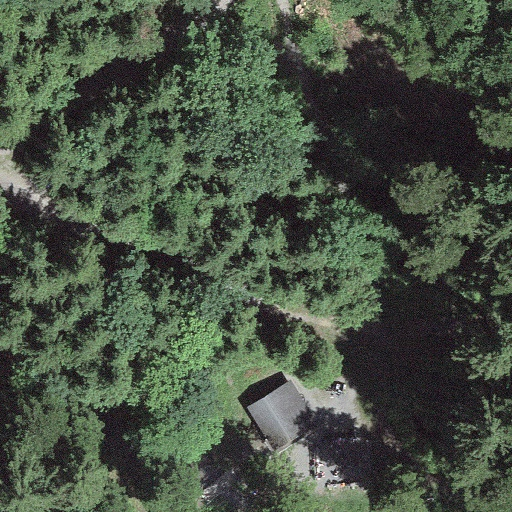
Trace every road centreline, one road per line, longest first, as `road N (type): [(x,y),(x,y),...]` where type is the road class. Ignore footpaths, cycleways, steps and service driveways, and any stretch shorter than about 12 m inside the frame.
road 1 (track): [(392,338),(0,191)]
road 2 (track): [(392,338),(400,274),(282,0)]
